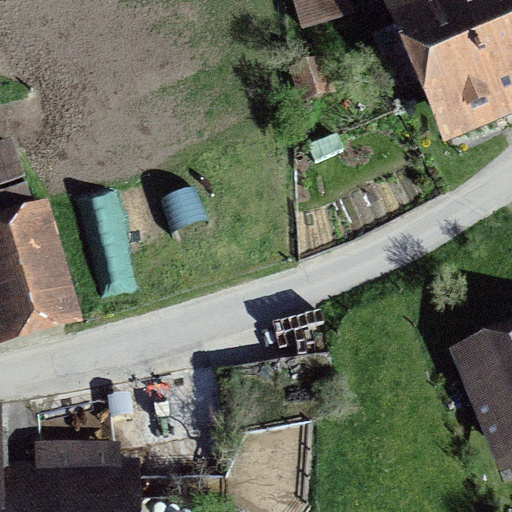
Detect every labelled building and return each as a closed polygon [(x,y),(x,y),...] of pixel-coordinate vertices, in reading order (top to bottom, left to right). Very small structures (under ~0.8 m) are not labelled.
[(345,0),(293,0),(302,28),(350,14),(345,0)] [(511,0),(446,0),(407,17),(453,120),(511,94),(511,0)] [(63,308),(13,147),(0,150),(0,306),(6,325),(63,308)] [(511,346),(477,361),(511,446),(511,445),(511,346)] [(330,357),(217,376),(227,436),(340,417),(330,357)] [(127,511),(128,498),(1,500),(0,415),(0,414),(0,511),(127,511)]
